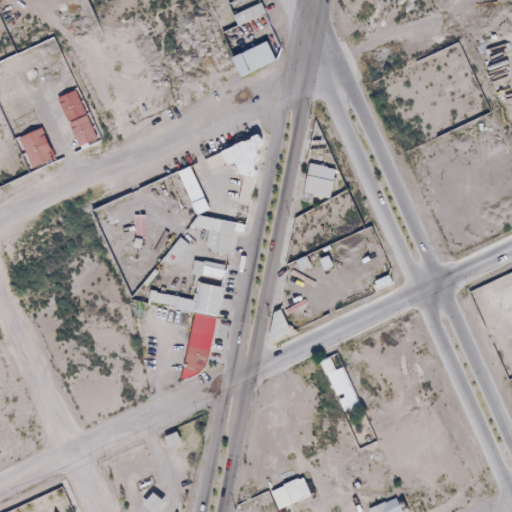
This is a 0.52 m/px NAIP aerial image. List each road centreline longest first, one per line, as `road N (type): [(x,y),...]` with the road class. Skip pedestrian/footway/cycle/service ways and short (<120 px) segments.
road 1 (secondary): [(303,0),(197,511)]
road 2 (secondary): [(219,511),(323,0)]
road 3 (residential): [(511,247),(222,379)]
